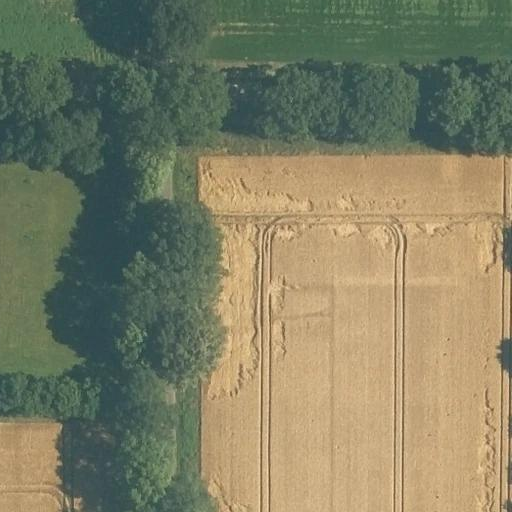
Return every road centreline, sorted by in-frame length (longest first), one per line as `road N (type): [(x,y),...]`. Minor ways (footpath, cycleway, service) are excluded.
road 1 (unclassified): [(160,95),(166,511)]
road 2 (residential): [(160,95),(511,97)]
road 3 (residential): [(0,95),(160,95)]
